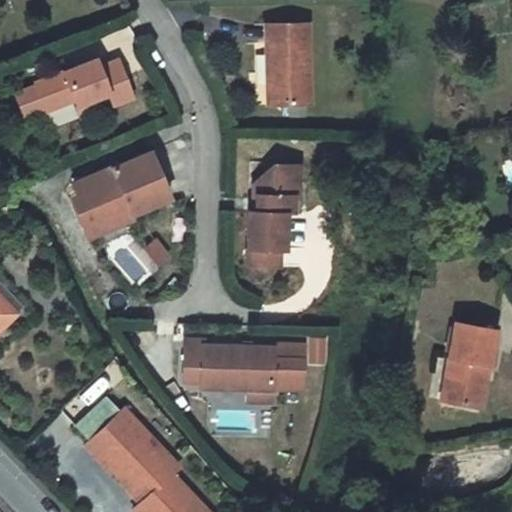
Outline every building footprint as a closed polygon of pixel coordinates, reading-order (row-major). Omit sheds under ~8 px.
[(264,81),(264,104),(311,103),(309,23),(262,24),(263,73),(267,73),(268,81),(264,81)] [(45,108),(46,111),(74,100),(81,118),(97,112),(92,100),(109,93),(113,106),(133,98),(119,60),(100,67),(97,58),(76,66),(78,70),(66,74),(64,71),(35,82),(36,84),(16,92),(25,115),(45,108)] [(76,66),(64,71),(66,74),(78,70),(76,66)] [(0,144),(0,172),(12,166),(0,144)] [(74,184),(79,194),(88,217),(93,219),(127,206),(130,213),(169,197),(150,151),(74,184)] [(294,174),(294,197),(299,197),(300,164),(275,163),(275,169),(279,169),(279,174),(294,174)] [(293,213),(294,197),(294,174),(279,174),(279,169),(275,169),(270,168),(257,181),(256,210),(248,210),(246,265),(279,266),(279,249),(284,249),(285,212),(293,213)] [(88,217),(79,194),(72,198),(88,237),(132,218),(130,213),(127,206),(93,219),(88,217)] [(147,275),(169,254),(149,234),(128,256),(147,275)] [(0,282),(0,328),(23,306),(0,282)] [(453,358),(445,401),(481,408),(486,381),(480,380),(482,370),(488,371),(495,330),(455,322),(448,358),(453,358)] [(311,331),(310,361),(323,362),(324,332),(311,331)] [(273,357),(273,346),(203,345),(203,340),(184,340),(184,381),(202,381),(202,387),(248,388),(249,388),(249,382),(272,382),(272,380),(273,357)] [(304,347),(273,346),(273,357),(304,358),(304,347)] [(304,358),(273,357),(272,380),(279,380),(279,387),(303,388),(304,358)] [(453,358),(448,358),(440,400),(445,401),(453,358)] [(272,382),(249,382),(249,388),(248,388),(248,400),(272,400),(272,382)] [(75,426),(89,441),(120,411),(106,397),(75,426)] [(207,511),(171,474),(178,467),(122,409),(120,411),(89,441),(85,444),(141,502),(133,509),(136,511),(207,511)]
